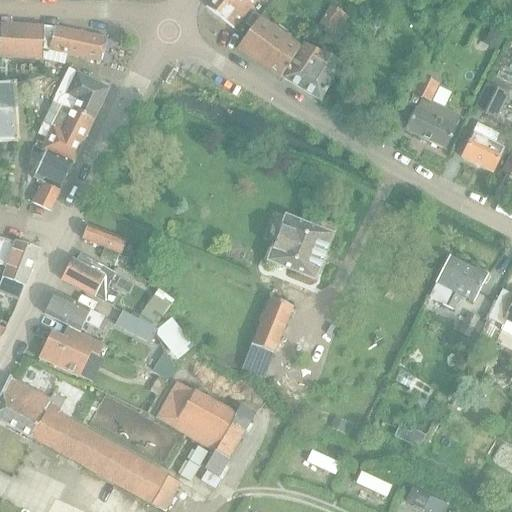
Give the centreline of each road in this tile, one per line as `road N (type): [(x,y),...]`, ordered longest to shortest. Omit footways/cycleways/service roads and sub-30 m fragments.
road 1 (residential): [(511,226),(167,31)]
road 2 (secondary): [(58,230),(167,31)]
road 3 (residential): [(0,11),(109,10),(167,31)]
road 4 (secondary): [(0,361),(58,230)]
